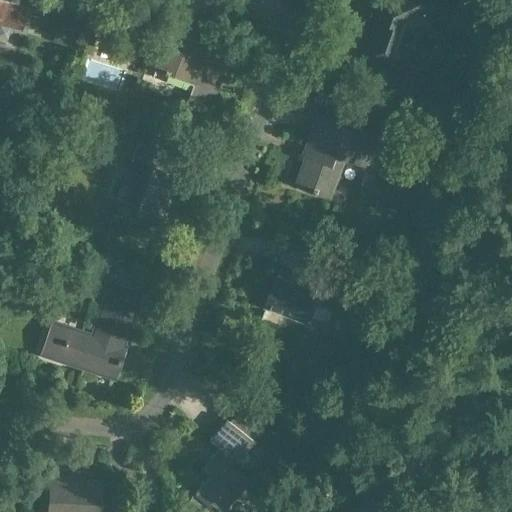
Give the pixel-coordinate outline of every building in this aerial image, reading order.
[(0,0),(0,26),(21,31),(28,5),(15,2),(15,0),(0,0)] [(45,0),(43,7),(76,18),(76,16),(80,17),(85,1),(83,0),(45,0)] [(89,0),(82,23),(98,28),(107,0),(89,0)] [(398,0),(387,5),(387,8),(384,6),(364,59),(393,69),(400,52),(394,50),(404,20),(426,10),(430,21),(451,12),(445,0),(398,0)] [(187,104),(210,113),(232,54),(170,31),(156,68),(195,83),(187,104)] [(117,40),(113,52),(126,56),(130,44),(117,40)] [(368,165),(378,137),(319,116),(306,152),(309,153),(298,184),(332,197),(346,157),(368,165)] [(161,221),(173,188),(182,191),(187,178),(145,163),(151,147),(137,142),(127,169),(140,173),(127,208),(161,221)] [(316,292),(320,281),(328,284),(333,271),(307,261),(302,274),(308,276),(303,287),(278,278),(268,307),(308,322),(319,293),(316,292)] [(365,290),(384,297),(387,288),(368,281),(365,290)] [(115,377),(125,346),(119,344),(123,333),(126,334),(140,292),(110,282),(103,302),(99,301),(88,334),(53,323),(42,354),(115,377)] [(250,455),(246,452),(255,441),(227,418),(209,440),(219,448),(206,464),(205,464),(200,469),(209,477),(196,494),(197,495),(198,493),(222,511),(224,511),(234,501),(232,499),(248,480),(230,465),(234,460),(242,466),(250,455)] [(52,477),(49,511),(123,511),(124,507),(99,505),(101,480),(52,477)]
